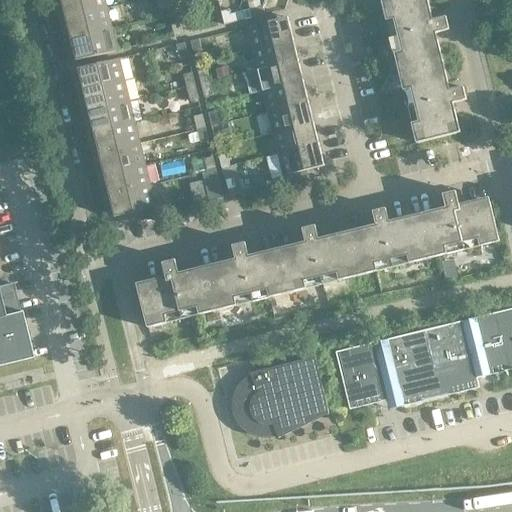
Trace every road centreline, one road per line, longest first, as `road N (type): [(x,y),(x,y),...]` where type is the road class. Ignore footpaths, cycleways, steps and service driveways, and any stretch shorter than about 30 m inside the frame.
road 1 (unclassified): [(85,266),(21,0)]
road 2 (residential): [(111,258),(370,195)]
road 3 (residential): [(322,6),(370,195)]
road 4 (residential): [(370,195),(511,160)]
road 5 (unclassified): [(143,394),(111,258)]
road 6 (unclassified): [(85,266),(115,402)]
road 7 (unclassified): [(177,511),(143,394)]
